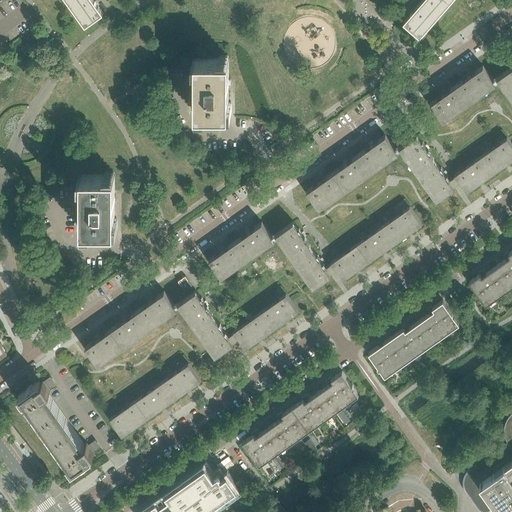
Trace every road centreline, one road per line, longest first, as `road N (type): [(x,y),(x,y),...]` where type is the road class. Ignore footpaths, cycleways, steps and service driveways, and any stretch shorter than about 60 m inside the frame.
road 1 (residential): [(32,355),(511,16)]
road 2 (residential): [(68,511),(511,195)]
